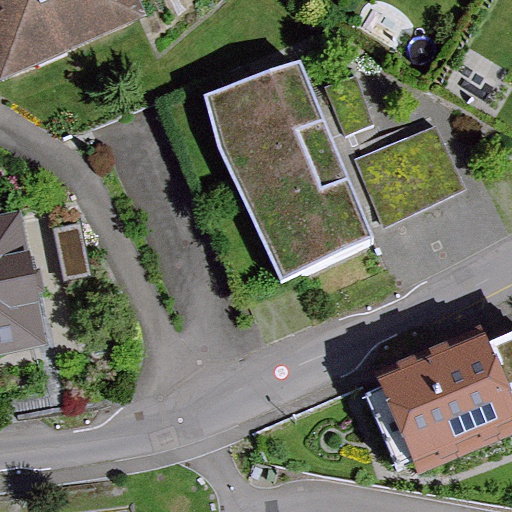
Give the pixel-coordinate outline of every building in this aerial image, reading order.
[(157,0),(0,0),(0,29),(21,80),(166,20),(157,0)] [(256,206),(355,161),(327,76),(236,104),(256,206)] [(445,133),(374,164),(401,225),(472,194),(445,133)] [(394,244),(355,161),(256,206),(294,290),(394,244)] [(0,228),(0,366),(24,363),(0,228)] [(511,344),(407,382),(441,476),(511,450),(511,344)]
